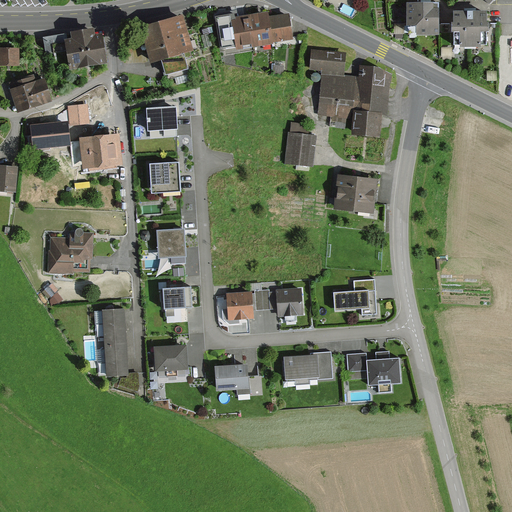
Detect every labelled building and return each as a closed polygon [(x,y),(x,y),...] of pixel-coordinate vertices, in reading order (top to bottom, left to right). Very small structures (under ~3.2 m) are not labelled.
[(441,5),(410,6),(410,27),(419,27),(420,37),(442,37),(441,5)] [(223,50),(253,46),(250,19),(237,20),(236,14),(218,16),(223,50)] [(272,43),(269,22),(268,16),(250,19),(253,46),(272,43)] [(481,17),(452,17),(452,46),(482,45),(481,17)] [(269,22),(272,43),(292,41),(290,19),(269,22)] [(180,22),(144,33),(153,63),(189,52),(180,22)] [(68,45),(72,71),(106,66),(102,40),(95,41),(95,36),(72,40),(72,45),(68,45)] [(19,53),(0,52),(0,67),(19,68),(19,53)] [(345,57),(313,54),(311,69),(344,72),(345,57)] [(362,81),(325,77),(321,115),(356,119),(354,137),(379,139),(382,115),(384,115),(389,76),(381,71),(364,70),(362,81)] [(22,91),(14,93),(19,111),(51,103),(46,84),(35,87),(34,82),(20,86),(22,91)] [(177,110),(147,112),(149,134),(178,132),(177,110)] [(313,137),(289,135),(287,163),(311,166),(313,137)] [(116,138),(82,142),(85,169),(120,164),(116,138)] [(180,166),(152,167),(154,195),(182,194),(180,166)] [(17,170),(0,168),(0,192),(15,193),(17,170)] [(377,182),(340,179),(337,211),(374,214),(377,182)] [(112,231),(113,210),(99,209),(99,230),(112,231)] [(185,231),(158,233),(160,259),(187,257),(185,231)] [(71,241),(52,240),(51,271),(87,273),(87,259),(92,259),(92,237),(72,236),(71,241)] [(355,293),(335,294),(336,312),(362,310),(362,316),(376,315),(374,280),(355,281),(355,293)] [(191,290),(165,291),(166,310),(192,309),(191,290)] [(301,292),(277,293),(279,319),(303,317),(301,292)] [(251,295),(228,296),(230,321),(253,320),(251,295)] [(125,345),(123,314),(104,315),(106,346),(125,345)] [(127,377),(125,345),(106,346),(108,378),(127,377)] [(186,350),(156,351),(157,373),(187,373),(186,350)] [(398,356),(366,358),(366,352),(349,353),(350,367),(369,366),(370,380),(399,378),(398,356)] [(330,359),(285,361),(286,384),(331,381),(330,359)] [(248,368),(217,370),(219,391),(238,390),(238,397),(260,396),(260,380),(249,380),(248,368)]
